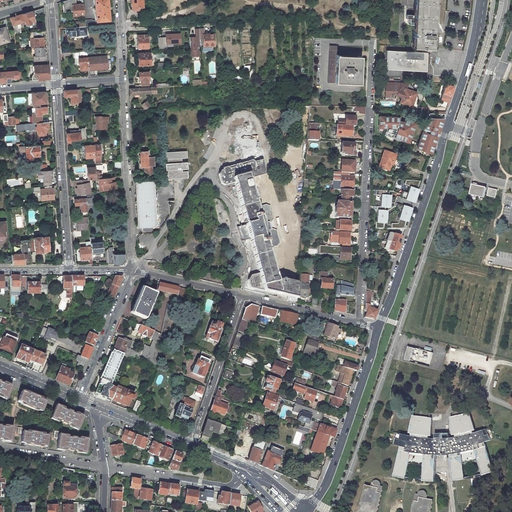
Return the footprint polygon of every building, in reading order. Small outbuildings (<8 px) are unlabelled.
[(82,4),(76,4),(75,0),(67,0),(63,1),(63,9),(63,10),(68,10),(68,9),(72,9),(73,16),(84,15),(84,4),(82,4)] [(93,0),(95,20),(95,21),(108,20),(107,0),(93,0)] [(142,0),(130,0),(131,7),(132,7),(132,10),(133,10),(141,10),(142,9),(142,7),(143,7),(142,0)] [(430,48),(433,0),(415,0),(415,15),(413,14),(405,14),(405,18),(409,18),(408,24),(413,24),(414,25),(414,32),(413,36),(413,47),(427,48),(430,48)] [(31,11),(22,14),(24,21),(25,25),(31,23),(30,23),(34,21),(34,19),(31,11)] [(17,24),(24,21),(22,14),(10,18),(12,25),(14,33),(21,33),(20,28),(19,29),(17,24)] [(77,27),(65,28),(65,33),(71,33),(72,35),(86,34),(85,26),(77,27)] [(0,43),(9,41),(4,27),(0,28),(0,43)] [(199,35),(199,29),(197,29),(196,37),(189,37),(190,48),(190,55),(200,55),(199,39),(199,35)] [(42,31),(33,32),(34,48),(43,47),(42,31)] [(166,49),(166,44),(181,43),(180,33),(165,34),(166,37),(158,38),(159,49),(166,49)] [(204,34),(203,34),(203,39),(203,46),(211,46),(215,46),(215,34),(204,34)] [(137,35),(138,48),(148,48),(148,35),(137,35)] [(34,48),(34,56),(35,61),(44,60),(44,55),(42,55),(42,53),(43,53),(43,47),(34,48)] [(335,83),(336,55),(337,50),(329,49),(328,82),(335,83)] [(145,53),(138,53),(138,65),(150,65),(150,50),(145,50),(145,53)] [(413,52),(386,50),(385,69),(388,69),(401,70),(426,71),(426,62),(426,56),(427,53),(426,52),(413,52)] [(87,51),(82,52),(82,58),(78,58),(79,65),(80,70),(88,69),(87,58),(87,51)] [(105,56),(87,58),(88,69),(97,68),(97,69),(106,69),(105,56)] [(340,57),(339,84),(364,85),(364,80),(365,58),(340,57)] [(32,80),(49,79),(48,65),(34,66),(34,73),(34,74),(33,75),(32,76),(32,80)] [(18,71),(4,72),(5,82),(10,82),(10,79),(18,78),(18,71)] [(149,72),(139,72),(139,77),(141,77),(141,80),(141,85),(135,85),(135,88),(150,87),(150,84),(148,84),(148,80),(149,80),(149,72)] [(402,96),(400,103),(412,107),(417,92),(406,89),(408,82),(400,82),(393,82),(386,82),(386,95),(391,95),(391,93),(393,91),(397,91),(398,93),(397,95),(402,96)] [(450,99),(454,87),(446,84),(442,97),(450,99)] [(78,97),(78,93),(80,92),(80,89),(78,89),(76,89),(63,90),(64,96),(70,96),(71,103),(77,102),(80,102),(80,101),(80,97),(78,97)] [(45,92),(31,93),(32,103),(32,107),(39,106),(41,106),(41,104),(42,103),(46,103),(45,92)] [(147,100),(141,105),(145,109),(150,105),(147,100)] [(46,107),(32,108),(33,123),(42,122),(41,114),(47,113),(46,107)] [(429,113),(417,148),(431,153),(437,137),(435,137),(437,132),(438,133),(445,114),(429,113)] [(15,116),(7,117),(8,125),(15,125),(15,119),(15,116)] [(101,116),(95,116),(96,124),(92,124),(92,129),(106,129),(105,123),(105,117),(101,117),(101,116)] [(355,116),(345,116),(344,125),(352,126),(355,126),(355,116)] [(379,116),(379,128),(387,128),(385,135),(394,139),(395,138),(409,142),(415,124),(404,120),(403,122),(399,120),(400,117),(379,116)] [(15,125),(16,130),(35,129),(35,130),(37,130),(37,135),(48,134),(47,128),(48,128),(48,122),(42,122),(33,123),(19,124),(15,125)] [(316,123),(308,123),(307,140),(318,141),(318,133),(313,132),(313,131),(312,131),(312,126),(315,126),(316,123)] [(344,125),(337,125),(336,136),(351,137),(352,126),(344,125)] [(79,132),(66,133),(67,140),(78,139),(86,139),(85,128),(81,129),(81,128),(79,129),(79,132)] [(354,144),(341,143),(341,154),(355,155),(355,151),(354,151),(354,144)] [(38,145),(25,146),(26,158),(32,158),(39,157),(38,145)] [(93,145),(80,145),(81,152),(85,152),(85,158),(94,157),(93,145)] [(165,162),(166,179),(188,178),(188,170),(187,161),(181,161),(181,158),(187,158),(187,150),(164,151),(164,158),(167,158),(167,162),(165,162)] [(396,154),(384,150),(379,166),(389,170),(392,161),(393,162),(396,154)] [(147,151),(140,151),(140,167),(145,166),(145,170),(150,175),(154,170),(153,168),(152,166),(154,165),(154,163),(155,163),(155,160),(154,160),(154,157),(151,157),(151,155),(150,155),(150,154),(149,151),(147,151)] [(250,178),(258,176),(261,175),(266,174),(263,159),(254,162),(253,160),(250,160),(240,163),(222,168),(220,171),(219,174),(221,183),(224,185),(234,183),(233,178),(248,174),(250,178)] [(354,161),(341,160),(341,172),(354,173),(354,161)] [(88,179),(93,178),(98,178),(101,178),(101,176),(101,171),(103,171),(102,165),(95,165),(95,163),(87,164),(87,167),(88,179)] [(43,182),(44,186),(50,185),(51,185),(51,181),(50,176),(52,176),(51,170),(42,171),(38,171),(38,177),(43,177),(43,182)] [(269,248),(257,207),(260,206),(260,204),(258,205),(258,201),(259,201),(258,197),(256,197),(256,194),(257,194),(256,190),(255,190),(256,188),(252,189),(252,186),(250,178),(248,174),(233,178),(234,183),(246,225),(239,227),(241,232),(240,232),(241,236),(242,236),(242,237),(242,238),(242,239),(243,241),(250,239),(259,273),(263,291),(287,296),(297,298),(297,296),(298,283),(293,282),(289,281),(283,280),(277,281),(275,273),(269,248)] [(114,177),(106,177),(101,178),(98,178),(100,191),(116,188),(114,177)] [(88,179),(82,179),(76,180),(77,187),(75,187),(77,195),(83,194),(85,194),(90,193),(88,179)] [(415,199),(419,189),(417,188),(420,180),(406,179),(404,184),(410,186),(408,193),(406,199),(412,201),(413,198),(415,199)] [(134,181),(136,227),(157,226),(154,180),(134,181)] [(486,187),(473,184),(472,188),(470,194),(484,197),(485,194),(486,187)] [(497,190),(489,187),(487,194),(487,196),(496,198),(497,190)] [(353,190),(341,189),(341,200),(349,200),(349,196),(353,197),(353,190)] [(389,191),(376,190),(376,195),(382,196),(381,207),(385,207),(390,208),(390,203),(391,198),(388,198),(389,196),(389,191)] [(406,199),(408,193),(402,191),(400,197),(406,199)] [(87,211),(86,198),(86,197),(74,199),(74,205),(80,204),(81,211),(87,211)] [(351,202),(337,202),(336,206),(335,206),(335,213),(336,213),(336,217),(350,218),(350,212),(351,212),(351,208),(350,208),(351,202)] [(397,204),(395,210),(401,212),(402,212),(404,206),(397,204)] [(401,212),(398,223),(391,224),(391,229),(399,229),(405,229),(406,226),(404,225),(406,221),(407,222),(411,212),(409,211),(410,208),(404,206),(402,212),(401,212)] [(386,223),(387,214),(385,214),(385,211),(385,207),(381,207),(376,207),(376,211),(377,211),(377,222),(375,222),(375,228),(383,229),(384,223),(386,223)] [(289,228),(288,271),(293,271),(295,210),(285,210),(285,216),(279,216),(279,227),(289,228)] [(88,217),(75,218),(76,230),(82,230),(89,229),(88,217)] [(338,230),(350,231),(350,221),(339,220),(338,230)] [(338,243),(341,243),(350,244),(351,233),(349,233),(339,232),(339,231),(330,231),(330,233),(330,234),(330,235),(330,238),(333,241),(338,241),(338,243)] [(400,236),(394,234),(391,242),(400,244),(401,239),(399,238),(400,236)] [(34,238),(29,238),(29,240),(30,252),(35,252),(36,252),(36,253),(38,254),(40,253),(42,253),(41,252),(42,252),(42,251),(49,250),(48,236),(40,237),(40,236),(34,237),(34,238)] [(94,237),(90,237),(91,246),(92,258),(103,257),(100,238),(94,238),(94,237)] [(14,254),(12,254),(12,263),(31,264),(30,253),(30,252),(29,240),(20,240),(21,250),(14,252),(14,254)] [(391,242),(386,241),(384,248),(394,252),(395,249),(398,250),(400,244),(391,242)] [(341,246),(319,245),(319,253),(340,255),(340,259),(344,259),(344,258),(350,258),(350,248),(341,247),(341,246)] [(91,246),(79,247),(80,260),(92,259),(92,258),(91,246)] [(113,249),(106,249),(108,264),(121,264),(125,259),(125,253),(113,254),(113,249)] [(248,280),(250,288),(263,291),(259,273),(250,275),(248,280)] [(301,283),(298,283),(297,296),(307,297),(308,284),(307,284),(307,280),(308,280),(309,275),(302,275),(301,281),(301,283)] [(19,276),(10,276),(10,287),(19,287),(19,276)] [(71,276),(63,276),(63,289),(66,289),(66,298),(71,298),(71,286),(71,276)] [(83,276),(71,276),(71,286),(83,286),(83,284),(83,276)] [(122,276),(114,276),(107,295),(113,298),(122,276)] [(332,280),(321,279),(320,288),(331,289),(332,280)] [(352,295),(353,284),(336,279),(335,294),(352,295)] [(40,283),(27,283),(27,294),(47,294),(47,284),(40,284),(40,283)] [(179,287),(159,283),(157,290),(177,294),(179,287)] [(156,293),(142,287),(132,313),(145,319),(148,312),(149,312),(154,301),(153,300),(156,293)] [(372,289),(366,289),(365,311),(366,311),(364,317),(374,319),(377,310),(369,307),(372,289)] [(339,300),(334,300),(334,310),(344,312),(345,300),(339,300)] [(175,304),(168,303),(160,334),(167,337),(175,304)] [(251,304),(245,308),(241,319),(248,321),(254,323),(258,306),(251,304)] [(277,310),(261,306),(259,315),(274,318),(277,310)] [(298,314),(283,311),(281,321),(295,325),(298,314)] [(125,319),(121,317),(117,329),(120,330),(125,319)] [(248,321),(241,319),(237,331),(244,333),(248,321)] [(209,326),(205,338),(214,341),(216,342),(217,342),(221,330),(220,329),(222,323),(212,320),(210,326),(209,326)] [(328,323),(324,335),(335,339),(339,330),(336,329),(337,327),(337,326),(338,324),(329,322),(328,324),(328,323)] [(145,345),(141,353),(129,348),(131,342),(127,340),(126,342),(122,340),(118,339),(113,350),(123,354),(129,356),(155,367),(167,337),(160,334),(137,324),(134,330),(138,332),(137,333),(153,339),(150,347),(145,345)] [(55,339),(58,333),(53,331),(53,330),(48,328),(47,329),(43,327),(40,336),(50,340),(51,338),(55,339)] [(91,333),(88,332),(84,342),(93,346),(99,332),(93,329),(91,333)] [(244,335),(237,332),(233,344),(240,347),(244,335)] [(79,342),(58,333),(55,339),(56,340),(77,348),(79,342)] [(4,338),(0,337),(0,348),(11,353),(17,339),(5,334),(4,338)] [(313,356),(319,339),(318,339),(311,336),(309,335),(303,353),(313,356)] [(286,344),(284,343),(283,349),(292,352),(294,344),(287,341),(286,344)] [(33,350),(20,345),(15,358),(27,363),(29,360),(33,350)] [(92,348),(85,345),(80,356),(87,359),(92,348)] [(414,348),(408,346),(404,360),(410,361),(414,348)] [(241,351),(231,348),(227,359),(237,363),(241,351)] [(292,352),(283,349),(281,354),(283,354),(282,357),(289,360),(292,352)] [(46,356),(33,350),(29,360),(41,365),(46,356)] [(123,354),(113,350),(95,392),(111,399),(117,386),(118,384),(120,377),(114,374),(123,354)] [(212,356),(202,351),(198,360),(197,359),(191,373),(203,377),(209,364),(208,364),(209,360),(210,361),(212,356)] [(433,353),(428,351),(424,365),(429,366),(433,353)] [(80,356),(78,355),(76,359),(86,363),(87,359),(80,356)] [(280,363),(276,361),(272,372),(282,376),(286,365),(280,363)] [(340,366),(352,370),(356,371),(358,366),(344,362),(343,364),(341,363),(339,363),(339,365),(340,366)] [(69,369),(62,366),(56,380),(68,385),(73,373),(68,371),(69,369)] [(352,370),(340,366),(339,371),(344,372),(342,378),(343,378),(342,381),(341,383),(347,385),(352,370)] [(232,372),(224,369),(221,377),(230,380),(232,372)] [(268,377),(267,377),(265,382),(267,382),(264,389),(270,391),(271,387),(276,389),(278,382),(280,383),(281,381),(269,377),(268,377)] [(337,387),(334,396),(342,399),(346,388),(347,385),(341,383),(332,380),(331,385),(336,387),(336,386),(337,387)] [(0,395),(1,396),(1,397),(6,400),(12,386),(7,384),(7,383),(4,383),(4,382),(3,383),(2,384),(0,382),(0,395)] [(304,386),(294,383),(292,390),(305,394),(304,398),(312,401),(316,390),(304,386)] [(205,388),(199,385),(195,394),(202,397),(205,388)] [(128,391),(117,386),(111,399),(127,406),(130,399),(132,399),(134,394),(128,392),(128,391)] [(225,391),(217,389),(215,397),(220,399),(222,399),(225,391)] [(23,405),(34,410),(35,409),(41,411),(46,401),(42,400),(42,399),(42,398),(40,397),(39,397),(29,393),(27,392),(26,392),(25,392),(21,391),(17,401),(24,404),(23,405)] [(274,396),(267,393),(263,406),(276,411),(280,398),(274,396)] [(342,399),(334,396),(330,395),(329,398),(333,399),(331,406),(339,408),(342,399)] [(195,402),(181,396),(177,405),(178,405),(174,416),(178,417),(178,416),(187,420),(195,402)] [(220,399),(215,397),(210,410),(224,415),(227,405),(219,402),(220,399)] [(140,402),(136,401),(131,411),(135,413),(140,402)] [(292,410),(299,412),(296,420),(305,423),(304,426),(311,429),(315,418),(320,419),(322,412),(295,403),(292,410)] [(63,422),(66,424),(67,423),(73,426),(73,427),(78,430),(84,416),(79,414),(79,413),(76,412),(75,413),(74,414),(71,412),(72,411),(68,410),(68,411),(64,409),(64,408),(64,407),(62,406),(61,407),(56,404),(50,418),(56,420),(56,419),(63,422)] [(447,454),(450,454),(453,481),(456,480),(459,503),(468,501),(463,458),(476,455),(483,475),(494,471),(485,442),(491,440),(488,434),(485,435),(483,429),(473,432),(473,430),(474,430),(470,413),(462,415),(452,417),(455,435),(457,434),(457,436),(450,437),(449,433),(436,434),(436,438),(429,437),(429,435),(431,435),(432,418),(413,415),(409,432),(411,433),(411,435),(398,433),(394,444),(400,446),(393,476),(405,479),(410,458),(424,460),(423,481),(430,481),(435,481),(436,455),(439,455),(447,455),(447,454)] [(340,418),(330,415),(328,419),(335,421),(334,425),(332,425),(331,429),(319,425),(317,430),(312,428),(312,430),(317,432),(328,436),(333,437),(340,418)] [(225,426),(207,420),(201,438),(202,441),(205,442),(207,441),(210,432),(212,431),(220,434),(223,432),(225,426)] [(0,438),(5,439),(5,441),(11,442),(13,427),(6,426),(5,426),(4,426),(3,427),(0,426),(0,425),(0,438)] [(28,444),(39,446),(40,445),(47,446),(48,435),(45,435),(45,434),(44,433),(42,433),(30,431),(27,431),(26,431),(26,432),(22,431),(23,428),(18,427),(17,433),(22,434),(21,442),(28,443),(28,444)] [(135,435),(124,430),(120,439),(132,444),(135,435)] [(69,450),(73,451),(74,450),(81,451),(80,452),(86,453),(88,439),(80,437),(79,437),(79,438),(79,439),(75,438),(76,437),(71,437),(71,438),(68,437),(68,436),(67,436),(67,435),(59,434),(59,432),(54,431),(53,437),(58,438),(57,449),(62,450),(62,448),(70,449),(69,450)] [(118,437),(107,432),(108,438),(116,440),(118,437)] [(328,436),(317,432),(308,455),(320,459),(325,446),(327,440),(328,436)] [(147,439),(135,435),(132,444),(143,449),(147,439)] [(115,445),(110,446),(112,456),(122,454),(121,444),(118,445),(118,442),(115,443),(115,445)] [(162,446),(152,442),(148,452),(157,456),(162,446)] [(175,451),(162,446),(157,456),(168,460),(171,461),(171,459),(175,451)] [(268,452),(267,451),(261,466),(272,470),(274,463),(277,464),(280,457),(281,457),(283,451),(271,446),(268,452)] [(261,451),(252,447),(248,460),(257,464),(261,451)] [(175,451),(171,459),(179,462),(180,460),(182,454),(175,451)] [(179,462),(171,459),(171,461),(168,467),(176,470),(179,462)] [(308,476),(305,484),(315,488),(318,480),(308,476)] [(140,480),(131,478),(130,488),(135,489),(139,489),(140,480)] [(430,511),(433,499),(427,498),(427,495),(427,494),(427,493),(426,492),(426,491),(425,491),(424,490),(423,490),(422,490),(421,490),(420,491),(419,491),(419,492),(418,493),(418,494),(416,493),(415,500),(414,500),(411,511),(377,511),(383,486),(381,485),(381,483),(380,482),(380,481),(379,480),(378,480),(377,480),(376,480),(375,480),(374,481),(373,481),(373,482),(372,482),(372,483),(371,485),(365,484),(359,511),(358,511),(430,511)] [(74,482),(63,482),(63,498),(75,498),(75,485),(74,485),(74,482)] [(169,484),(159,483),(158,494),(167,495),(169,484)] [(169,484),(167,495),(166,504),(171,505),(172,498),(175,498),(178,498),(178,496),(177,495),(178,486),(169,484)] [(121,488),(111,488),(111,500),(120,501),(121,488)] [(152,490),(141,488),(139,499),(150,500),(152,490)] [(197,500),(212,502),(214,491),(204,489),(203,492),(198,492),(197,500)] [(198,491),(186,490),(184,502),(196,504),(196,503),(197,500),(198,492),(198,491)] [(220,497),(218,496),(217,503),(228,505),(230,494),(221,492),(220,497)] [(239,495),(230,494),(228,505),(238,507),(239,495)] [(120,501),(111,500),(110,511),(119,511),(120,505),(125,505),(125,502),(123,501),(121,501),(120,501)] [(257,502),(248,507),(250,511),(259,511),(262,510),(257,502)]
